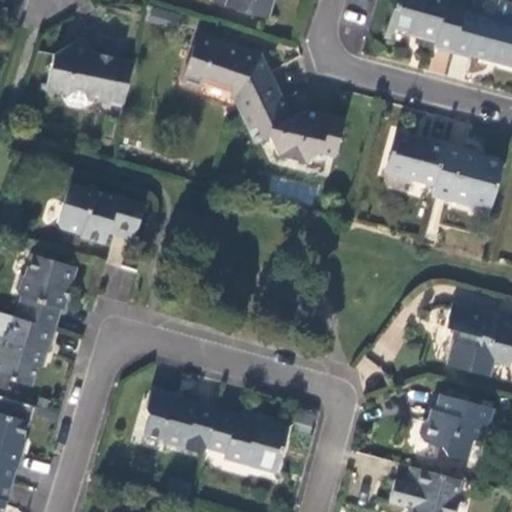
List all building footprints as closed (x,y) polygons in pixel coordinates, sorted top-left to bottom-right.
[(227,0),(226,5),(270,18),(275,0),(227,0)] [(466,8),(468,0),(397,0),(396,8),(394,8),(390,25),(397,28),(422,34),(422,36),(439,40),(437,48),(454,53),(466,8)] [(466,8),(454,53),(470,58),(470,55),(511,65),(511,23),(482,14),(482,12),(466,8)] [(397,28),(390,25),(386,40),(393,43),(397,28)] [(243,99),(250,113),(286,95),(266,55),(204,35),(190,82),(209,89),(211,82),(245,92),(243,99)] [(86,36),(75,43),(94,48),(86,36)] [(113,99),(127,102),(134,65),(120,61),(120,57),(98,52),(94,48),(75,43),(58,53),(55,62),(48,67),(53,73),(49,91),(71,95),(73,88),(92,92),(90,99),(112,104),(113,99)] [(286,95),(250,113),(264,143),(276,138),(286,155),(313,164),(325,153),(341,157),(351,121),(312,111),(296,116),(286,95)] [(436,185),(448,143),(431,139),(430,141),(397,132),(387,171),(436,185)] [(436,185),(434,194),(465,203),(467,197),(489,203),(499,163),(475,156),(476,151),(448,143),(436,185)] [(104,243),(107,234),(110,225),(134,232),(143,203),(68,181),(57,223),(60,227),(80,234),(79,236),(104,243)] [(110,225),(107,234),(132,241),(134,232),(110,225)] [(15,318),(54,330),(59,309),(63,311),(75,268),(32,255),(25,274),(21,277),(17,292),(19,298),(20,298),(15,318)] [(449,303),(442,328),(456,332),(454,342),(449,340),(442,364),(486,376),(490,362),(505,366),(511,339),(511,327),(493,322),(495,316),(449,303)] [(48,350),(54,330),(15,318),(9,337),(2,335),(0,341),(0,378),(28,386),(37,357),(48,350)] [(162,443),(205,456),(206,449),(218,410),(199,404),(196,407),(174,400),(175,397),(150,391),(146,409),(148,415),(143,434),(162,439),(162,443)] [(490,409),(439,394),(432,419),(426,418),(420,421),(417,435),(421,442),(440,447),(446,457),(464,462),(471,439),(480,441),(490,409)] [(237,415),(218,410),(206,449),(224,454),(224,457),(246,463),(249,468),(275,476),(289,430),(255,420),(253,428),(246,425),(243,419),(237,417),(237,415)] [(0,413),(0,437),(18,441),(24,421),(0,413)] [(244,417),(243,419),(246,425),(253,428),(255,420),(244,417)] [(0,480),(9,483),(19,448),(16,447),(18,441),(0,437),(0,480)] [(459,480),(408,467),(405,482),(392,480),(388,500),(410,507),(408,511),(453,511),(455,506),(453,505),(459,480)] [(0,480),(0,511),(9,483),(0,480)]
